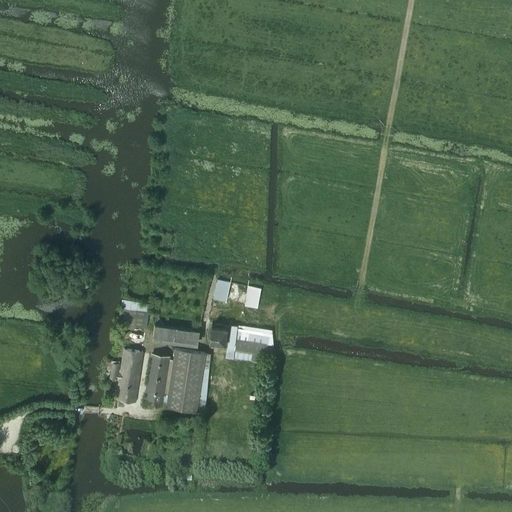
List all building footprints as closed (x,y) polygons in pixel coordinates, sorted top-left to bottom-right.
[(225,300),(229,281),(217,279),(213,298),(225,300)] [(120,307),(118,323),(145,328),(147,317),(142,316),(143,311),(148,312),(149,304),(131,301),(130,309),(120,307)] [(207,330),(207,335),(208,342),(215,345),(226,346),(234,347),(234,350),(253,353),(251,359),(263,361),(266,343),(272,344),(272,335),(236,329),(237,325),(229,324),(227,326),(219,323),(211,324),(207,330)] [(154,324),(153,335),(197,341),(199,329),(154,324)] [(136,346),(144,343),(144,334),(138,328),(129,332),(129,340),(136,346)] [(150,355),(143,403),(195,411),(205,352),(175,347),(173,358),(150,355)] [(135,402),(142,351),(124,348),(120,375),(117,374),(119,361),(117,361),(117,363),(108,362),(106,368),(111,369),(110,377),(116,378),(117,376),(119,377),(116,399),(135,402)] [(7,431),(5,443),(17,445),(19,433),(7,431)]
